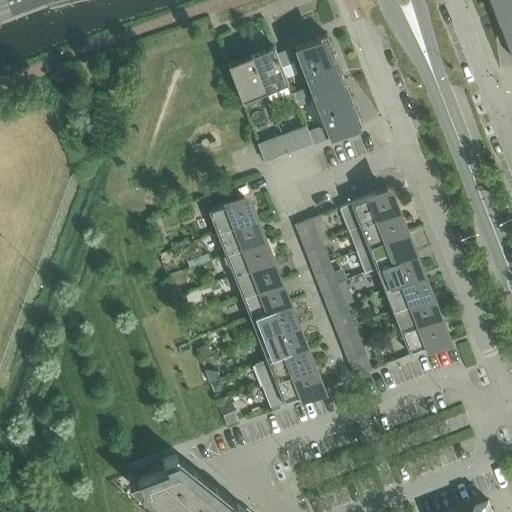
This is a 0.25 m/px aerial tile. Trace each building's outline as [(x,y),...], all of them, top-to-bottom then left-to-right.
[(511,0),(494,0),(501,19),(511,45),(511,0)] [(362,124),(327,33),(295,45),(330,137),(362,124)] [(274,45),(251,54),(265,89),(288,80),(282,66),(277,52),(274,45)] [(290,47),(277,52),(282,66),(295,60),(290,47)] [(228,63),(230,70),(234,79),(241,98),(265,89),(251,54),(231,62),(228,63)] [(306,86),(292,91),(295,99),(309,94),(306,86)] [(309,94),(295,99),(298,106),(311,101),(309,94)] [(320,125),(308,129),(313,143),(325,138),(320,125)] [(289,152),(296,149),(290,133),(282,136),(289,152)] [(281,155),(289,152),(282,136),(275,138),(281,155)] [(351,202),(340,207),(348,229),(396,210),(387,188),(351,202)] [(244,195),(208,209),(217,231),(253,217),(244,195)] [(348,229),(356,250),(404,232),(396,210),(348,229)] [(322,214),(296,223),(305,246),(322,239),(330,236),(322,214)] [(155,216),(146,219),(151,232),(160,228),(155,216)] [(261,238),(253,217),(217,231),(225,252),(261,238)] [(376,266),(376,267),(412,253),(404,232),(356,250),(364,271),(376,266)] [(270,260),(261,238),(225,252),(234,274),(270,260)] [(337,257),(330,260),(322,239),(305,246),(313,267),(337,258),(337,257)] [(376,267),(384,288),(420,274),(412,253),(376,267)] [(278,281),(270,260),(234,274),(242,295),(278,281)] [(331,260),(313,267),(322,288),(339,282),(339,281),(346,278),(341,267),(334,270),(331,260)] [(384,288),(393,309),(429,295),(420,274),(384,288)] [(286,302),(278,281),(242,295),(250,316),(286,302)] [(339,282),(322,288),(330,309),(347,303),(339,282)] [(180,305),(186,303),(186,293),(177,296),(180,305)] [(393,309),(401,331),(437,317),(429,295),(393,309)] [(295,323),(286,302),(250,316),(258,337),(295,323)] [(356,324),(347,303),(330,309),(338,331),(356,324)] [(410,353),(446,339),(437,317),(401,331),(410,353)] [(303,344),(295,323),(258,337),(267,359),(303,344)] [(364,345),(356,324),(338,331),(347,352),(364,345)] [(203,357),(212,354),(207,343),(199,346),(203,357)] [(303,344),(267,359),(255,363),(264,384),(311,366),(303,344)] [(347,352),(355,374),(373,367),(364,345),(347,352)] [(264,384),(272,406),(320,388),(311,366),(264,384)] [(220,370),(206,369),(211,382),(219,379),(220,370)] [(219,379),(211,382),(214,392),(221,390),(223,385),(221,379),(219,379)] [(223,414),(227,424),(238,420),(230,399),(218,403),(222,414),(223,414)] [(248,511),(237,503),(236,504),(178,458),(165,463),(167,466),(137,478),(141,488),(139,491),(164,511),(248,511)]
